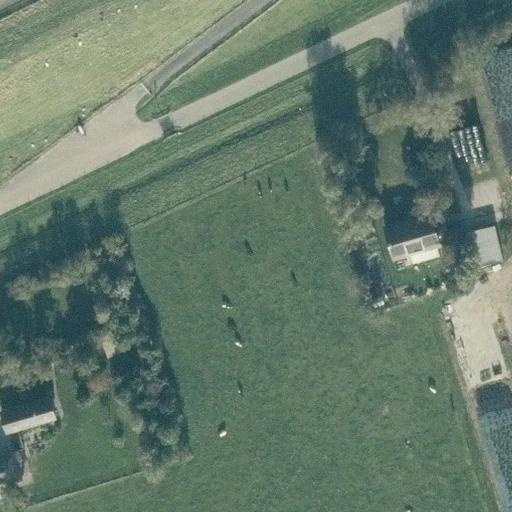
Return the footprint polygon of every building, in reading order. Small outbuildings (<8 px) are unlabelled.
[(511,28),(471,42),(511,190),(511,28)] [(9,159),(15,167),(18,165),(13,157),(9,159)] [(438,243),(431,217),(429,213),(383,226),(392,257),(438,243)] [(488,248),(471,253),(475,267),(492,262),(488,248)] [(511,511),(511,383),(486,301),(442,315),(504,511),(511,511)] [(55,345),(43,349),(47,361),(59,357),(55,345)] [(10,433),(57,419),(50,395),(3,410),(10,433)] [(0,483),(22,477),(14,450),(0,453),(0,483)]
